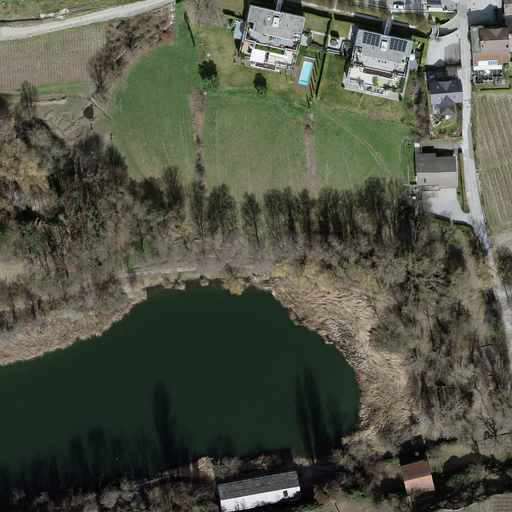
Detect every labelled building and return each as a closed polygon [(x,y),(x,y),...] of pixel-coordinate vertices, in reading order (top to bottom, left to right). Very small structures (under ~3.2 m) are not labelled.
[(511,0),(501,0),(503,14),(511,13),(511,0)] [(303,16),(248,3),(235,58),(291,71),(303,16)] [(511,49),(511,13),(503,14),(504,24),(505,50),(511,49)] [(505,50),(504,24),(468,26),(471,68),(507,66),(505,50)] [(420,41),(355,26),(342,80),(398,93),(407,57),(416,59),(420,41)] [(458,75),(426,77),(428,104),(439,103),(440,115),(455,114),(454,101),(460,100),(458,75)] [(433,153),(413,154),(414,190),(457,188),(456,158),(433,158),(433,153)] [(424,457),(398,464),(405,492),(431,485),(424,457)] [(214,482),(220,510),(301,495),(296,467),(214,482)]
